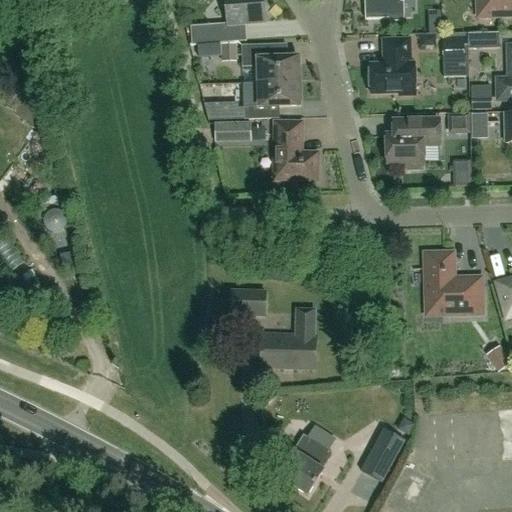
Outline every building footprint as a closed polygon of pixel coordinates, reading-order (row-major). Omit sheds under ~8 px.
[(262,0),(225,0),(227,25),(191,28),(192,46),(238,43),(236,25),(264,23),(262,0)] [(364,0),(365,20),(401,19),(399,0),(364,0)] [(422,0),(423,18),(437,18),(436,0),(422,0)] [(511,0),(477,0),(477,1),(483,1),(483,18),(511,16),(511,0)] [(499,49),(499,33),(467,34),(467,50),(499,49)] [(370,66),(370,94),(398,94),(398,96),(414,96),(414,65),(409,65),(409,41),(383,41),(384,66),(370,66)] [(272,45),(241,46),(242,72),(258,71),(258,84),(299,83),(298,58),(272,59),(272,45)] [(447,55),(449,76),(468,75),(467,54),(447,55)] [(508,98),(508,101),(511,100),(511,71),(508,72),(508,80),(496,80),(497,98),(508,98)] [(248,108),(248,120),(279,119),(279,107),(300,107),(299,83),(258,84),(259,107),(248,108)] [(448,116),(449,136),(470,136),(469,116),(448,116)] [(386,164),(405,164),(405,170),(421,170),(421,163),(423,163),(423,149),(426,146),(439,145),(439,121),(413,122),(413,135),(386,136),(386,164)] [(251,123),(215,124),(215,144),(252,143),(251,123)] [(317,180),(317,154),(300,154),(301,124),(275,123),(274,180),(317,180)] [(334,221),(321,222),(321,230),(334,230),(334,221)] [(426,307),(441,307),(442,315),(481,314),(480,280),(464,280),(464,281),(452,281),(451,255),(425,255),(426,307)] [(511,279),(496,284),(505,318),(511,316),(511,279)] [(265,318),(266,294),(232,293),(231,317),(265,318)] [(315,371),(316,337),(313,337),(314,311),(297,311),(296,337),(261,336),(261,370),(315,371)] [(498,372),(511,365),(511,359),(505,346),(489,354),(498,372)] [(511,409),(502,410),(501,394),(419,400),(424,460),(502,454),(502,464),(511,463),(511,409)] [(377,444),(361,473),(382,485),(398,455),(405,442),(384,430),(377,444)] [(321,470),(332,454),(304,435),(293,452),(296,454),(280,479),(307,496),(323,472),(321,470)]
